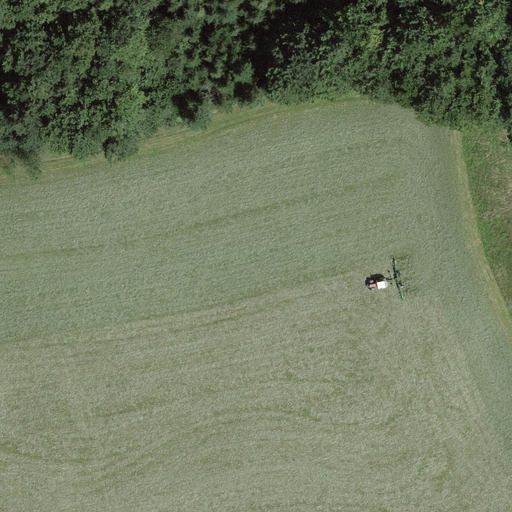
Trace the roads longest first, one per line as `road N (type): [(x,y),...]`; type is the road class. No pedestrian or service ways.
road 1 (track): [(0,152),(95,145),(311,87),(424,82),(511,91)]
road 2 (track): [(167,0),(165,15),(222,112)]
